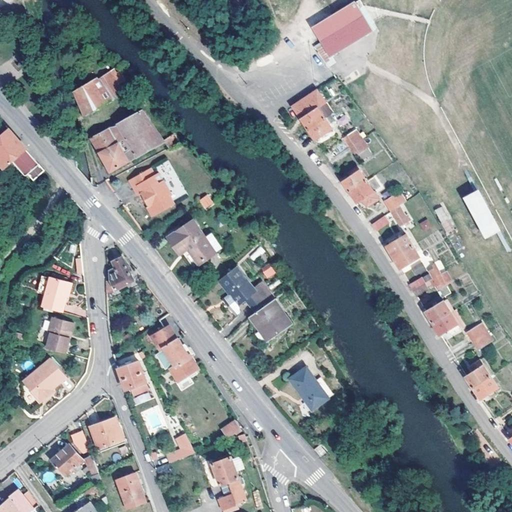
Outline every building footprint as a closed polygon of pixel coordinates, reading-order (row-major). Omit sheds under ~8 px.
[(315,27),(322,40),(362,15),(367,23),(373,19),(367,10),(361,13),(358,8),(364,5),(361,0),(357,0),(334,15),(315,27)] [(361,13),(367,10),(364,5),(358,8),(361,13)] [(332,55),(339,50),(337,47),(364,31),(366,34),(372,30),(367,23),(362,15),(322,40),(332,55)] [(337,47),(339,50),(366,34),(364,31),(337,47)] [(335,60),(332,55),(322,40),(314,46),(328,65),(335,60)] [(96,78),(77,91),(90,112),(111,98),(112,99),(123,93),(110,73),(97,81),(96,78)] [(331,114),(333,113),(317,89),(293,105),(301,117),(309,128),(331,114)] [(151,123),(160,117),(152,105),(143,110),(151,123)] [(110,171),(128,161),(122,150),(130,146),(136,157),(164,141),(168,149),(179,143),(162,116),(160,117),(151,123),(143,110),(118,124),(124,135),(116,139),(110,128),(92,138),(110,171)] [(335,120),(331,114),(309,128),(316,139),(328,131),(330,134),(332,132),(330,129),(332,128),(330,124),(335,120)] [(118,124),(110,128),(116,139),(124,135),(118,124)] [(34,180),(37,177),(45,170),(9,130),(0,137),(0,163),(4,168),(13,161),(26,176),(29,174),(34,180)] [(350,146),(362,138),(356,130),(345,137),(350,146)] [(362,138),(350,146),(356,155),(367,147),(362,138)] [(128,161),(136,157),(130,146),(122,150),(128,161)] [(343,180),(351,191),(367,180),(357,166),(349,171),(351,175),(343,180)] [(148,205),(146,206),(150,215),(172,203),(168,196),(171,195),(160,174),(155,176),(151,168),(129,180),(137,195),(139,194),(141,193),(148,205)] [(37,178),(32,185),(37,189),(42,181),(37,178)] [(379,198),(367,180),(351,191),(358,201),(363,198),(368,205),(379,198)] [(488,235),(499,229),(477,189),(466,195),(488,235)] [(392,210),(402,204),(406,201),(401,191),(386,200),(392,210)] [(139,194),(146,206),(148,205),(141,193),(139,194)] [(200,199),(206,206),(212,202),(206,194),(200,199)] [(487,235),(488,235),(466,195),(487,235)] [(402,204),(392,210),(401,225),(406,222),(407,225),(412,222),(410,219),(413,218),(410,213),(408,215),(402,204)] [(441,223),(448,219),(442,207),(435,211),(441,223)] [(373,223),(378,230),(389,222),(385,215),(373,223)] [(419,224),(425,232),(433,227),(427,218),(419,224)] [(448,219),(441,223),(445,231),(453,227),(448,219)] [(188,248),(198,263),(222,246),(212,232),(204,237),(192,220),(168,237),(180,254),(188,248)] [(399,263),(401,267),(420,256),(406,233),(401,237),(399,234),(395,236),(397,239),(387,245),(399,263)] [(249,255),(252,260),(265,252),(261,246),(249,255)] [(111,280),(114,290),(134,282),(123,258),(121,256),(113,259),(113,262),(115,269),(108,271),(111,280)] [(416,265),(420,271),(426,267),(422,261),(416,265)] [(267,279),(276,274),(269,263),(261,268),(267,279)] [(433,278),(441,274),(435,263),(432,265),(434,268),(429,271),(433,278)] [(225,275),(230,271),(224,265),(220,269),(225,275)] [(244,300),(253,313),(254,312),(264,304),(238,268),(219,280),(228,292),(221,297),(230,309),(244,300)] [(446,271),(441,274),(433,278),(433,279),(430,280),(433,283),(436,289),(452,279),(446,271)] [(430,280),(433,279),(430,274),(424,277),(427,282),(430,280)] [(415,289),(426,283),(423,277),(411,284),(415,289)] [(65,286),(45,282),(40,314),(62,317),(64,301),(63,301),(65,286)] [(428,286),(426,283),(415,289),(418,296),(430,289),(428,286)] [(450,312),(454,310),(447,298),(443,301),(450,312)] [(254,312),(249,318),(264,341),(289,326),(273,301),(254,312)] [(434,322),(450,312),(443,301),(438,304),(436,301),(432,303),(434,306),(427,310),(434,322)] [(460,328),(450,312),(434,322),(441,333),(448,329),(451,334),(460,328)] [(170,314),(159,322),(163,327),(174,320),(170,314)] [(66,357),(68,342),(66,342),(68,325),(48,323),(46,339),(49,340),(47,354),(66,357)] [(471,344),(485,335),(479,324),(464,333),(471,344)] [(172,343),(176,340),(167,328),(164,330),(172,343)] [(187,359),(190,357),(178,339),(176,340),(172,343),(164,330),(152,338),(160,351),(164,348),(175,365),(171,368),(179,381),(194,370),(192,366),(187,359)] [(485,335),(471,344),(475,351),(490,342),(485,335)] [(187,359),(192,366),(197,363),(192,356),(190,357),(187,359)] [(51,392),(52,394),(55,391),(53,389),(69,377),(54,359),(25,383),(40,400),(51,392)] [(467,376),(474,387),(491,376),(481,360),(471,367),(474,372),(467,376)] [(132,365),(126,366),(120,368),(126,389),(147,383),(140,362),(132,365)] [(308,411),(324,399),(311,381),(301,368),(285,380),(308,411)] [(498,387),(491,376),(474,387),(481,398),(498,387)] [(311,381),(324,399),(329,395),(316,378),(311,381)] [(51,392),(40,400),(41,403),(52,394),(51,392)] [(133,398),(135,405),(152,399),(149,392),(133,398)] [(126,440),(118,418),(93,426),(100,448),(126,440)] [(217,433),(221,441),(236,434),(230,424),(217,433)] [(79,455),(90,451),(81,430),(71,434),(79,455)] [(237,446),(243,443),(240,437),(234,440),(237,446)] [(326,452),(319,444),(312,450),(318,458),(326,452)] [(101,481),(99,476),(92,454),(83,460),(71,445),(53,460),(54,462),(52,464),(58,470),(59,469),(67,476),(70,478),(83,468),(81,465),(87,460),(94,484),(101,481)] [(167,465),(179,460),(176,452),(163,456),(167,465)] [(236,470),(243,469),(241,457),(234,458),(236,470)] [(229,496),(217,501),(221,511),(245,501),(228,459),(209,466),(217,487),(224,484),(229,496)] [(136,472),(118,479),(128,509),(147,502),(136,472)] [(21,511),(30,511),(39,506),(28,490),(22,494),(20,490),(10,496),(11,498),(21,511)] [(21,511),(11,498),(0,506),(0,511),(21,511)] [(96,511),(90,503),(77,511),(96,511)]
